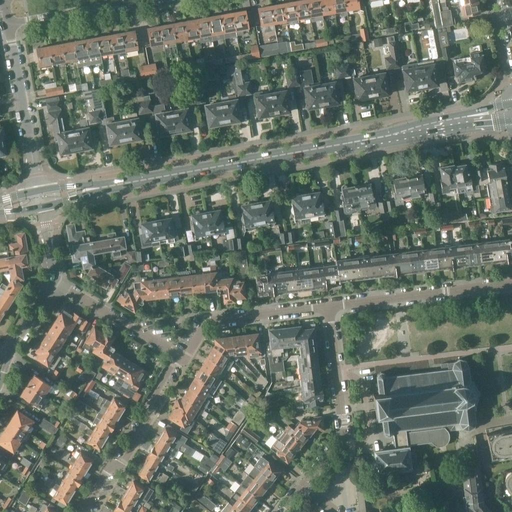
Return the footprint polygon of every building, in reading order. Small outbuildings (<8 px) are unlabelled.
[(296,2),(295,2),(298,18),(304,17),(304,20),(310,19),(306,0),(305,0),(301,1),(301,0),(296,1),(296,2)] [(306,0),(310,19),(311,22),(323,20),(322,14),(319,0),(306,0)] [(319,0),(322,14),(328,13),(328,16),(334,15),(331,0),(319,0)] [(331,0),(334,15),(340,14),(341,16),(347,15),(347,12),(346,9),(344,0),(331,0)] [(344,0),(346,9),(353,8),(353,11),(359,10),(356,0),(344,0)] [(437,0),(430,0),(436,28),(437,28),(442,27),(439,12),(439,9),(438,3),(437,0)] [(477,1),(461,4),(463,17),(470,16),(479,14),(477,1)] [(288,3),(282,4),(286,23),(298,21),(298,18),(295,2),(293,2),(288,3)] [(271,6),(274,22),(279,21),(280,25),(286,23),(282,4),(277,5),(272,6),(271,6)] [(264,8),(258,9),(260,20),(263,32),(275,30),(274,26),(274,22),(271,6),(270,7),(269,7),(269,6),(264,7),(264,8)] [(448,10),(439,12),(442,27),(450,26),(452,25),(455,25),(454,18),(451,18),(449,10),(448,10)] [(233,13),(232,13),(235,30),(236,36),(243,35),(242,31),(248,30),(245,11),(240,12),(239,12),(233,13)] [(225,15),(220,15),(224,35),(225,39),(236,37),(236,36),(235,30),(232,13),(231,14),(231,13),(226,14),(226,15),(225,15)] [(209,18),(208,18),(211,34),(212,41),(225,39),(224,35),(220,15),(215,16),(215,17),(214,16),(209,17),(209,18)] [(201,19),(196,20),(200,39),(200,43),(212,41),(211,34),(208,18),(207,18),(202,18),(202,19),(201,19)] [(184,22),(187,38),(192,37),(193,40),(200,39),(196,20),(191,21),(190,21),(185,22),(184,22)] [(177,23),(172,24),(175,43),(181,42),(181,39),(187,38),(184,22),(183,22),(182,22),(177,23)] [(160,26),(160,27),(162,43),(163,49),(175,46),(175,43),(172,24),(167,25),(166,25),(161,26),(160,26)] [(153,28),(147,29),(151,48),(158,47),(157,44),(162,43),(160,27),(159,27),(158,26),(153,27),(153,28)] [(442,27),(437,28),(441,48),(448,47),(446,33),(451,32),(450,26),(442,27)] [(425,31),(421,31),(422,37),(429,35),(433,57),(442,56),(441,48),(437,28),(430,30),(425,31)] [(360,33),(350,35),(352,43),(368,40),(368,37),(366,29),(359,30),(360,33)] [(122,33),(125,52),(137,51),(133,31),(128,32),(122,33)] [(115,35),(109,36),(113,55),(119,54),(119,57),(126,55),(125,52),(122,33),(120,34),(120,33),(115,34),(115,35)] [(350,35),(339,37),(340,45),(352,43),(350,35)] [(98,38),(97,38),(100,54),(106,53),(107,56),(113,55),(109,36),(104,37),(103,36),(98,37),(98,38)] [(90,39),(85,40),(88,56),(88,59),(89,64),(101,62),(100,54),(97,38),(96,38),(91,39),(90,39)] [(326,38),(314,40),(315,47),(327,45),(326,40),(326,38)] [(73,42),(76,58),(77,66),(89,64),(88,59),(88,56),(85,40),(80,41),(79,41),(74,42),(73,42)] [(394,41),(389,42),(391,56),(393,69),(399,68),(394,41)] [(66,44),(61,45),(64,60),(64,63),(70,62),(70,59),(76,58),(73,42),(72,43),(72,42),(66,43),(66,44)] [(286,42),(278,43),(278,48),(279,54),(288,52),(286,42)] [(267,45),(260,46),(261,52),(260,52),(261,57),(279,54),(278,48),(278,43),(277,43),(267,45)] [(49,47),(52,63),(58,62),(58,64),(64,63),(64,60),(61,45),(56,46),(55,46),(55,45),(50,46),(49,47)] [(252,53),(240,56),(241,61),(259,57),(257,46),(251,47),(252,53)] [(42,48),(37,49),(40,66),(40,68),(47,67),(46,64),(52,63),(49,47),(48,47),(47,47),(42,48)] [(448,47),(441,48),(443,59),(450,58),(448,47)] [(455,63),(454,63),(456,76),(459,76),(460,82),(462,81),(463,82),(469,81),(469,80),(468,77),(473,76),(475,76),(488,73),(486,66),(484,66),(483,61),(484,60),(483,55),(482,55),(482,54),(480,54),(470,56),(470,57),(455,60),(455,63)] [(391,56),(385,58),(387,70),(393,69),(391,56)] [(199,63),(191,64),(192,70),(204,67),(204,62),(203,59),(198,60),(199,63)] [(433,60),(418,63),(418,67),(422,88),(424,88),(425,89),(429,89),(430,87),(438,85),(434,68),(434,64),(433,60)] [(148,64),(147,64),(149,77),(150,77),(157,76),(156,72),(155,64),(154,62),(148,64)] [(228,101),(221,103),(225,125),(232,124),(232,123),(240,121),(236,100),(246,98),(245,95),(243,82),(241,75),(239,64),(239,63),(233,64),(224,66),(226,76),(231,75),(234,95),(227,96),(228,101)] [(143,64),(139,65),(142,79),(148,78),(149,77),(147,64),(145,64),(143,64)] [(410,64),(403,66),(404,70),(407,91),(415,90),(416,91),(421,90),(421,89),(422,88),(418,67),(410,69),(410,64)] [(342,65),(335,66),(338,79),(344,77),(342,65)] [(297,67),(291,68),(292,74),(291,74),(293,86),(300,85),(300,89),(305,88),(308,109),(316,107),(318,108),(322,108),(323,106),(324,106),(320,85),(319,82),(313,84),(311,76),(310,69),(297,71),(297,67)] [(385,73),(369,76),(373,97),(374,97),(375,98),(379,98),(380,96),(389,94),(385,73)] [(369,76),(352,79),(356,100),(365,98),(367,100),(371,99),(372,97),(373,97),(369,76)] [(249,81),(243,82),(245,95),(251,94),(249,81)] [(335,82),(320,85),(324,106),(326,107),(330,106),(331,104),(338,103),(335,82)] [(56,83),(44,85),(46,96),(58,94),(57,89),(56,83)] [(199,85),(192,86),(193,91),(195,104),(202,103),(200,90),(199,85)] [(101,89),(91,91),(96,125),(104,124),(104,126),(106,125),(110,145),(119,143),(119,145),(125,144),(121,122),(113,123),(112,118),(108,118),(106,109),(105,109),(101,89)] [(80,129),(72,131),(76,152),(84,151),(83,149),(92,148),(88,127),(96,125),(91,91),(90,90),(89,91),(82,92),(87,119),(83,120),(79,120),(79,125),(80,129)] [(147,90),(141,91),(143,100),(145,113),(152,112),(152,116),(156,115),(160,136),(168,134),(168,136),(176,134),(172,112),(164,113),(163,104),(151,106),(150,99),(149,95),(147,95),(147,90)] [(193,91),(186,93),(188,105),(195,104),(193,91)] [(286,91),(270,94),(274,115),(275,115),(277,116),(281,115),(282,113),(289,112),(286,91)] [(261,92),(255,93),(255,96),(259,117),(267,116),(268,117),(272,117),(273,115),(274,115),(270,94),(262,95),(261,92)] [(49,103),(47,103),(48,111),(49,111),(49,112),(48,113),(50,124),(53,123),(55,140),(58,139),(61,153),(69,152),(69,154),(76,152),(72,131),(66,132),(62,110),(61,110),(61,108),(60,101),(58,101),(49,103)] [(179,110),(172,112),(176,134),(183,133),(183,132),(191,130),(187,109),(186,102),(179,103),(178,104),(179,110)] [(221,103),(205,105),(209,127),(217,125),(218,127),(225,125),(221,103)] [(136,113),(120,116),(121,122),(125,144),(133,142),(133,141),(141,139),(138,119),(137,119),(136,113)] [(486,185),(508,182),(508,178),(506,179),(503,165),(501,166),(500,163),(489,165),(489,168),(486,168),(486,169),(482,170),(482,169),(475,170),(477,180),(471,182),(472,191),(473,194),(479,193),(479,190),(478,187),(485,185),(486,185)] [(441,177),(439,177),(442,193),(449,192),(448,189),(457,187),(453,167),(453,165),(440,168),(441,177)] [(467,172),(466,165),(453,167),(457,187),(464,186),(465,192),(472,191),(471,182),(469,172),(467,172)] [(408,177),(407,177),(410,198),(426,195),(423,181),(422,181),(421,174),(420,174),(420,173),(419,173),(419,172),(418,172),(417,172),(416,173),(415,173),(415,174),(415,175),(415,176),(408,177)] [(402,199),(410,198),(407,177),(405,177),(405,178),(398,179),(398,178),(398,177),(397,177),(397,176),(396,176),(395,176),(394,176),(393,177),(393,178),(392,178),(392,179),(392,180),(393,186),(392,186),(395,206),(403,204),(402,199)] [(355,186),(359,207),(360,207),(362,209),(368,208),(370,208),(374,207),(375,206),(372,190),(371,190),(369,184),(369,183),(368,182),(367,181),(366,182),(365,182),(364,183),(364,184),(364,185),(357,187),(357,186),(355,186)] [(508,195),(508,194),(506,186),(509,185),(508,182),(486,185),(489,198),(508,195)] [(343,210),(359,207),(355,186),(354,186),(354,187),(347,188),(347,187),(346,186),(345,186),(344,185),(343,186),(342,186),(341,187),(341,188),(341,189),(342,195),(341,196),(343,210)] [(305,194),(309,216),(317,215),(318,218),(324,217),(321,199),(320,199),(319,192),(314,193),(312,191),(311,192),(309,193),(307,193),(305,194)] [(300,217),(309,216),(305,194),(304,194),(302,194),(300,194),(298,194),(296,193),(295,197),(291,197),(292,204),(291,204),(294,223),(301,221),(300,217)] [(438,203),(435,193),(428,194),(430,204),(438,203)] [(510,209),(508,195),(489,198),(491,212),(500,210),(510,209)] [(256,202),(255,203),(259,225),(267,223),(268,227),(274,226),(271,207),(270,207),(269,201),(263,202),(262,200),(260,201),(258,202),(256,202)] [(384,201),(386,212),(393,210),(391,200),(384,201)] [(380,213),(386,212),(384,201),(378,202),(380,213)] [(250,226),(259,225),(255,203),(254,203),(252,203),(250,203),(248,202),(247,205),(242,206),(243,212),(242,213),(245,231),(251,230),(250,226)] [(206,212),(205,212),(209,234),(217,233),(218,237),(225,236),(221,217),(220,217),(219,211),(215,212),(213,209),(210,210),(208,211),(206,212)] [(340,210),(334,211),(335,221),(342,220),(340,210)] [(450,222),(448,210),(441,211),(443,223),(450,222)] [(201,236),(209,234),(205,212),(204,212),(201,212),(199,212),(197,212),(196,215),(192,216),(193,222),(192,222),(195,241),(201,240),(201,236)] [(164,219),(155,221),(159,240),(168,238),(168,242),(177,240),(175,229),(172,229),(170,218),(169,219),(167,217),(165,217),(164,219)] [(502,227),(511,226),(511,225),(511,218),(501,220),(502,227)] [(159,244),(159,240),(155,221),(146,223),(145,221),(143,221),(142,224),(140,224),(143,235),(140,235),(141,242),(142,247),(159,244)] [(338,236),(335,221),(327,223),(330,237),(338,236)] [(82,256),(84,267),(94,264),(92,253),(91,253),(89,243),(88,237),(85,238),(85,239),(83,239),(82,233),(81,234),(80,233),(76,234),(74,227),(67,228),(72,260),(73,260),(74,261),(80,260),(79,256),(82,256)] [(286,233),(287,242),(295,241),(294,231),(286,232),(286,233)] [(280,243),(287,242),(286,233),(286,232),(279,233),(280,243)] [(6,268),(6,270),(7,273),(11,272),(12,280),(22,278),(20,269),(22,268),(23,268),(23,270),(30,269),(30,268),(30,267),(24,236),(17,237),(19,245),(11,247),(12,251),(7,252),(8,258),(10,268),(6,268)] [(91,253),(92,253),(112,250),(113,258),(121,256),(119,248),(124,247),(122,238),(117,239),(117,238),(114,239),(114,236),(108,237),(108,240),(99,241),(100,242),(92,243),(89,243),(91,253)] [(235,239),(237,249),(247,248),(246,244),(244,245),(242,238),(235,239)] [(229,250),(237,249),(235,239),(227,240),(229,250)] [(504,259),(507,259),(504,241),(490,243),(493,262),(502,260),(502,263),(504,262),(504,259)] [(490,243),(477,244),(479,263),(493,262),(490,243)] [(193,244),(186,245),(188,255),(195,253),(193,244)] [(466,265),(479,263),(477,244),(463,246),(466,265)] [(188,255),(186,245),(178,247),(180,256),(188,255)] [(463,246),(450,248),(452,266),(454,266),(455,269),(457,268),(457,266),(466,265),(463,246)] [(449,266),(452,266),(450,248),(436,249),(438,268),(447,267),(448,270),(449,269),(449,266)] [(436,249),(422,251),(425,270),(438,268),(436,249)] [(144,260),(143,250),(136,251),(137,261),(144,260)] [(241,275),(248,274),(245,251),(239,251),(241,275)] [(411,272),(425,270),(422,251),(409,253),(411,272)] [(129,263),(131,262),(135,262),(133,252),(127,254),(129,263)] [(409,253),(393,255),(396,273),(400,272),(400,276),(403,275),(402,273),(411,272),(409,253)] [(393,255),(378,257),(380,276),(388,275),(388,277),(391,277),(391,273),(396,273),(393,255)] [(380,276),(378,257),(364,258),(366,277),(380,276)] [(0,270),(6,270),(6,268),(10,268),(8,258),(0,259),(0,270)] [(364,258),(350,260),(353,279),(366,277),(364,258)] [(335,262),(336,265),(338,281),(339,281),(353,279),(350,260),(335,262)] [(100,267),(94,264),(84,267),(83,268),(87,274),(89,274),(98,279),(96,281),(98,282),(97,283),(103,287),(104,286),(105,286),(107,282),(109,284),(109,285),(111,286),(115,280),(115,279),(118,273),(114,270),(112,274),(104,269),(100,267)] [(338,281),(336,265),(323,266),(325,286),(328,286),(328,289),(331,288),(331,287),(340,286),(339,281),(338,281)] [(217,290),(216,281),(215,266),(209,266),(210,273),(203,274),(205,291),(217,290)] [(323,266),(310,268),(313,288),(321,287),(321,290),(323,289),(323,286),(325,286),(323,266)] [(299,290),(313,288),(310,268),(297,269),(299,290)] [(297,269),(284,271),(286,292),(299,290),(297,269)] [(190,271),(191,276),(193,293),(205,291),(203,274),(196,275),(195,270),(190,271)] [(190,271),(177,273),(178,278),(180,295),(193,293),(191,276),(190,271)] [(273,274),(270,275),(273,293),(275,292),(276,295),(278,295),(278,293),(286,292),(284,271),(273,273),(273,274)] [(169,273),(164,274),(167,296),(180,295),(178,278),(170,279),(169,273)] [(155,298),(167,296),(164,274),(159,275),(160,280),(153,281),(155,298)] [(270,293),(273,293),(270,275),(256,276),(251,276),(251,279),(256,278),(258,296),(268,295),(268,296),(271,296),(270,293)] [(140,277),(140,282),(143,299),(155,298),(153,281),(145,282),(144,276),(140,277)] [(8,287),(2,283),(0,286),(0,311),(3,314),(4,311),(8,305),(10,306),(16,298),(13,296),(20,286),(22,286),(23,279),(22,278),(12,280),(8,287)] [(217,290),(218,294),(222,293),(224,303),(234,302),(234,300),(231,282),(231,279),(216,281),(217,290)] [(231,282),(234,300),(234,299),(245,298),(243,281),(231,282)] [(142,301),(143,299),(140,282),(133,283),(134,289),(130,294),(126,292),(123,296),(121,295),(118,301),(134,311),(139,303),(140,304),(141,304),(142,304),(143,303),(143,302),(143,301),(142,301)] [(84,332),(89,323),(71,311),(71,312),(70,310),(67,308),(65,309),(64,308),(55,322),(69,332),(77,321),(82,324),(79,329),(84,332)] [(52,328),(47,334),(62,344),(69,332),(55,322),(54,322),(50,327),(52,328)] [(292,339),(293,345),(294,353),(300,352),(301,355),(315,353),(314,343),(317,342),(316,341),(315,336),(315,333),(312,333),(311,330),(313,330),(312,326),(300,327),(296,327),(297,337),(292,338),(292,339)] [(82,347),(93,354),(106,333),(106,332),(106,331),(105,331),(105,333),(104,332),(103,333),(94,327),(82,347)] [(280,329),(282,347),(293,345),(292,339),(292,338),(297,337),(296,327),(280,329)] [(266,347),(267,356),(268,356),(270,373),(284,371),(283,361),(285,360),(287,356),(287,352),(280,353),(280,351),(283,351),(282,347),(280,329),(271,331),(271,330),(269,330),(269,335),(270,335),(270,342),(266,344),(267,346),(266,347)] [(55,355),(56,353),(62,344),(47,334),(46,333),(43,338),(44,339),(40,346),(55,355)] [(113,337),(106,333),(93,354),(104,360),(105,361),(112,351),(114,348),(109,345),(114,337),(114,336),(113,336),(113,337)] [(257,334),(245,336),(247,353),(259,352),(257,334)] [(235,355),(247,353),(245,336),(233,337),(235,355)] [(235,355),(233,337),(218,339),(218,338),(218,337),(217,337),(216,337),(215,337),(215,338),(214,339),(215,344),(215,345),(213,348),(229,357),(230,355),(235,355)] [(74,351),(77,346),(71,342),(68,347),(74,351)] [(55,355),(40,346),(39,345),(36,350),(37,350),(36,352),(40,355),(37,359),(53,369),(61,357),(56,353),(55,355)] [(222,367),(229,357),(213,348),(207,358),(222,367)] [(101,365),(113,373),(122,358),(121,357),(121,355),(118,354),(117,354),(112,351),(105,361),(104,360),(101,365)] [(316,359),(315,353),(301,355),(291,356),(286,362),(298,360),(299,367),(318,365),(317,358),(316,359)] [(113,373),(125,379),(134,364),(122,358),(113,373)] [(207,358),(201,368),(216,378),(222,367),(207,358)] [(373,395),(376,417),(381,417),(383,433),(385,436),(389,437),(392,435),(393,435),(394,441),(393,441),(394,447),(407,446),(432,443),(434,445),(436,446),(439,447),(442,446),(445,445),(447,443),(449,440),(449,437),(449,434),(448,432),(449,431),(461,429),(468,431),(469,430),(470,431),(473,429),(472,428),(474,427),(475,422),(473,406),(476,406),(476,404),(479,395),(480,395),(480,394),(481,394),(481,392),(480,392),(479,391),(478,391),(473,383),(473,381),(470,382),(469,367),(465,361),(459,359),(453,362),(440,364),(441,370),(386,377),(384,373),(381,373),(377,375),(376,378),(378,394),(373,395)] [(80,363),(76,370),(80,372),(84,366),(80,363)] [(130,389),(132,390),(135,392),(139,385),(141,382),(140,381),(146,372),(134,364),(125,379),(131,383),(131,385),(132,385),(130,389)] [(299,367),(301,379),(319,377),(318,371),(319,371),(318,365),(299,367)] [(84,367),(80,373),(91,380),(95,374),(84,367)] [(201,368),(195,378),(215,390),(221,380),(216,378),(201,368)] [(51,377),(56,380),(60,373),(55,370),(51,377)] [(34,375),(27,385),(43,396),(47,390),(50,392),(52,394),(57,393),(59,390),(58,387),(55,385),(54,384),(52,387),(34,375)] [(260,375),(258,379),(265,386),(267,382),(260,375)] [(285,394),(302,392),(320,390),(320,388),(319,377),(301,379),(302,386),(293,387),(293,389),(284,390),(285,394)] [(215,390),(195,378),(189,388),(204,397),(208,392),(213,395),(215,390)] [(265,386),(258,379),(255,382),(262,389),(265,386)] [(95,381),(91,380),(83,390),(88,393),(95,381)] [(39,401),(43,396),(27,385),(21,396),(34,404),(32,407),(39,411),(43,404),(39,401)] [(133,393),(131,392),(120,385),(118,390),(130,398),(133,393)] [(183,398),(202,410),(202,409),(203,410),(205,406),(201,403),(204,397),(189,388),(183,398)] [(320,390),(302,392),(304,402),(309,402),(310,409),(321,408),(320,402),(323,401),(322,388),(320,388),(320,390)] [(69,396),(75,400),(79,394),(72,390),(69,396)] [(115,396),(114,398),(127,405),(129,402),(108,390),(108,391),(115,396)] [(258,400),(251,394),(246,400),(253,406),(258,400)] [(98,406),(101,402),(103,398),(97,395),(93,402),(98,406)] [(101,402),(104,403),(103,404),(121,415),(127,405),(114,398),(113,397),(110,401),(104,397),(103,398),(101,402)] [(178,400),(174,407),(195,420),(199,413),(202,410),(183,398),(181,402),(178,400)] [(84,403),(79,400),(73,410),(78,414),(84,403)] [(252,406),(246,401),(239,410),(245,416),(252,406)] [(98,413),(116,424),(121,415),(103,404),(98,413)] [(173,408),(174,409),(169,418),(182,426),(180,429),(187,434),(195,420),(174,407),(173,408)] [(202,409),(202,410),(199,413),(206,417),(208,413),(203,410),(202,409)] [(245,416),(239,410),(232,419),(239,424),(245,416)] [(15,414),(11,421),(27,432),(30,426),(34,428),(36,423),(17,411),(15,414)] [(93,422),(97,425),(110,433),(116,424),(98,413),(93,422)] [(253,419),(257,423),(262,426),(265,422),(256,415),(253,419)] [(300,422),(297,426),(310,437),(315,430),(322,429),(321,418),(312,419),(313,421),(300,422)] [(54,426),(54,425),(43,419),(39,425),(54,434),(58,428),(54,426)] [(11,421),(4,431),(20,442),(27,432),(11,421)] [(231,421),(226,428),(233,433),(238,426),(231,421)] [(511,423),(485,429),(492,463),(511,459),(511,423)] [(87,431),(105,442),(110,433),(97,425),(93,431),(89,428),(88,431),(87,431)] [(175,446),(178,448),(189,454),(191,451),(180,444),(181,442),(184,444),(187,438),(179,433),(179,432),(167,425),(165,428),(159,437),(175,446)] [(288,425),(284,430),(302,444),(304,441),(305,442),(310,437),(297,426),(294,430),(288,425)] [(241,431),(256,443),(261,437),(245,426),(241,431)] [(275,437),(277,439),(294,453),(297,450),(298,451),(302,447),(300,446),(302,444),(284,430),(275,437)] [(17,448),(20,442),(4,431),(0,436),(0,443),(16,454),(19,449),(17,448)] [(90,436),(86,442),(99,451),(105,442),(87,431),(86,433),(90,436)] [(67,439),(60,434),(55,441),(62,446),(67,439)] [(247,449),(252,443),(240,434),(235,440),(247,449)] [(174,449),(175,446),(159,437),(154,446),(165,454),(170,447),(174,449)] [(220,453),(227,442),(220,438),(213,448),(220,453)] [(293,454),(294,453),(277,439),(270,448),(287,462),(290,459),(291,460),(295,455),(293,454)] [(38,446),(44,450),(47,445),(41,441),(38,446)] [(148,456),(160,463),(165,454),(154,446),(148,456)] [(380,451),(375,452),(376,463),(373,465),(372,468),(374,471),(377,472),(377,473),(417,468),(415,453),(408,454),(407,446),(394,447),(393,447),(393,450),(386,451),(385,449),(380,449),(380,451)] [(224,455),(229,459),(235,451),(230,447),(224,455)] [(70,453),(64,450),(60,457),(65,460),(70,453)] [(70,458),(88,469),(94,460),(80,452),(77,457),(72,455),(70,458)] [(206,463),(211,467),(219,457),(213,453),(206,463)] [(222,454),(215,464),(220,468),(227,458),(222,454)] [(148,456),(142,465),(158,475),(160,472),(156,470),(160,463),(148,456)] [(262,467),(259,470),(272,480),(273,479),(275,480),(278,475),(277,474),(280,471),(268,462),(269,462),(262,457),(257,463),(262,467)] [(20,463),(25,466),(29,469),(33,464),(29,461),(24,458),(20,463)] [(69,470),(83,479),(88,469),(70,458),(69,461),(73,464),(69,470)] [(478,462),(477,462),(461,464),(466,504),(467,504),(482,502),(483,501),(478,462)] [(227,473),(220,468),(215,464),(209,472),(214,476),(217,472),(219,473),(217,475),(222,479),(227,473)] [(157,477),(158,475),(142,465),(136,475),(148,482),(153,475),(157,477)] [(200,474),(203,476),(205,477),(210,469),(205,466),(200,474)] [(69,470),(64,479),(77,487),(83,479),(69,470)] [(252,470),(248,475),(265,489),(268,486),(269,487),(273,483),(271,482),(272,480),(259,470),(256,474),(252,470)] [(159,480),(164,483),(168,477),(163,473),(159,480)] [(248,484),(245,487),(258,498),(259,497),(260,498),(264,493),(263,492),(265,489),(248,475),(244,481),(248,484)] [(215,482),(209,478),(206,482),(212,486),(215,482)] [(56,483),(54,485),(72,496),(77,487),(64,479),(60,486),(56,483)] [(139,498),(145,488),(133,481),(127,491),(139,498)] [(257,499),(258,498),(245,487),(241,484),(234,493),(251,507),(254,503),(255,505),(258,500),(257,499)] [(66,505),(72,496),(54,485),(53,488),(57,491),(53,497),(66,505)] [(482,502),(467,504),(467,510),(469,511),(371,511),(369,486),(356,488),(358,511),(489,511),(482,504),(482,502)] [(136,502),(139,498),(127,491),(121,500),(120,500),(120,501),(132,508),(137,511),(140,505),(136,502)] [(199,491),(195,496),(212,510),(216,505),(199,491)] [(234,501),(231,505),(239,511),(248,511),(250,511),(249,510),(251,507),(234,493),(229,498),(234,501)] [(35,511),(37,508),(32,505),(32,504),(26,500),(25,502),(22,500),(20,502),(24,504),(29,508),(35,511)] [(114,510),(114,511),(116,511),(130,511),(132,508),(120,501),(114,510)] [(40,511),(39,511),(55,511),(58,509),(49,503),(47,507),(43,511),(40,511)] [(177,511),(181,507),(178,505),(176,503),(175,504),(171,510),(174,511),(177,511)] [(239,511),(231,505),(228,503),(220,511),(239,511)] [(440,511),(450,511),(449,503),(440,504),(440,511)]
